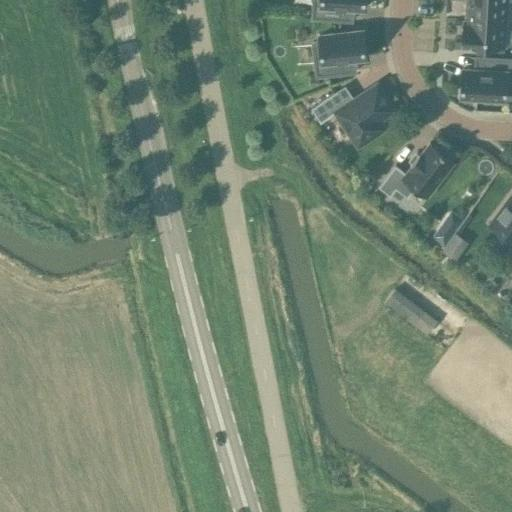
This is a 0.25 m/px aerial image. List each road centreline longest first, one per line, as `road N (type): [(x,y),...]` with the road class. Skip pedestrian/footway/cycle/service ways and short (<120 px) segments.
road 1 (secondary): [(248,511),(118,0)]
road 2 (unclassified): [(290,511),(191,0)]
road 3 (residential): [(401,0),(409,75),(446,117),(471,128)]
